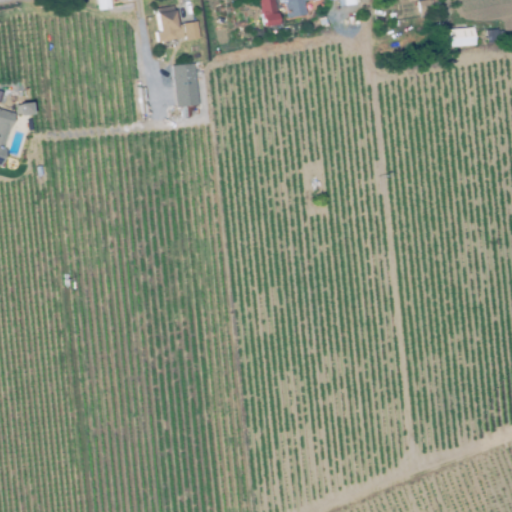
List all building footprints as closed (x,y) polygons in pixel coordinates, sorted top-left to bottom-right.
[(96,10),(95,0),(107,0),(108,9),(96,10)] [(261,27),(256,0),(272,0),(276,25),(261,27)] [(285,18),(282,0),(312,0),(301,1),(303,16),(285,18)] [(418,17),(416,2),(428,0),(428,1),(432,1),(433,9),(429,10),(430,16),(418,17)] [(162,54),(160,43),(155,44),(153,33),(157,32),(153,10),(170,7),(174,26),(179,25),(181,40),(183,50),(162,54)] [(193,50),(191,39),(183,41),(181,24),(195,22),(197,39),(198,38),(199,49),(193,50)] [(445,48),(444,31),(471,28),(472,46),(445,48)] [(486,44),(485,31),(495,30),(496,32),(501,31),(502,41),(496,42),(496,43),(486,44)] [(169,67),(192,65),(196,107),(174,109),(169,67)] [(15,105),(25,104),(26,114),(16,115),(15,105)] [(0,151),(11,112),(0,109),(0,151)]
